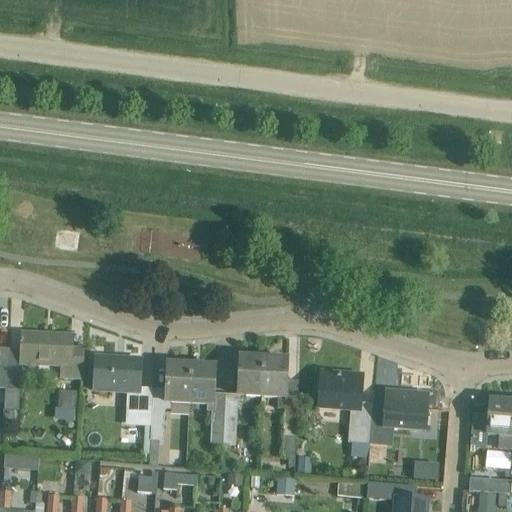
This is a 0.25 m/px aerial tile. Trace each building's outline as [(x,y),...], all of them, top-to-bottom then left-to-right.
[(82,378),(82,370),(83,350),(71,350),(72,337),(22,335),(21,363),(62,365),(62,377),(82,378)] [(126,412),(152,414),(153,410),(153,390),(140,389),(141,362),(96,359),(94,391),(127,393),(126,412)] [(223,445),(236,446),(238,403),(243,403),(243,397),(261,398),(263,360),(240,359),(238,395),(226,395),(223,445)] [(263,360),(261,398),(278,399),(277,409),(284,410),(283,437),(288,437),(288,455),(296,455),(296,438),(298,399),(286,399),(288,361),(263,360)] [(167,366),(165,410),(171,410),(171,403),(189,404),(191,367),(167,366)] [(223,445),(226,395),(214,394),(215,368),(191,367),(189,404),(207,405),(207,412),(212,412),(210,444),(223,445)] [(319,395),(318,409),(350,411),(349,428),(348,444),(351,445),(370,446),(372,413),(360,412),(361,404),(363,378),(321,375),(319,395)] [(372,413),(370,446),(388,447),(390,429),(406,430),(426,431),(428,397),(386,394),(385,414),(372,413)] [(78,410),(78,396),(64,395),(63,411),(78,410)] [(473,415),(470,447),(475,448),(486,449),(486,442),(487,436),(500,437),(499,450),(511,450),(511,404),(506,404),(504,399),(492,398),(491,402),(490,402),(488,416),(473,415)] [(152,414),(151,441),(149,466),(158,466),(158,465),(160,441),(164,442),(165,410),(153,410),(152,414)] [(370,447),(369,465),(384,467),(384,459),(396,460),(397,448),(370,447)] [(19,457),(6,456),(5,470),(12,471),(18,466),(19,457)] [(311,478),(313,460),(299,458),(297,478),(311,478)] [(470,460),(469,470),(481,472),(482,461),(470,460)] [(77,462),(75,475),(90,477),(91,463),(77,462)] [(157,494),(159,473),(152,473),(151,479),(139,478),(138,493),(157,494)] [(228,474),(227,486),(242,487),(243,475),(232,474),(228,474)] [(163,493),(177,494),(178,487),(197,488),(197,477),(165,475),(163,493)] [(277,479),(276,497),(294,498),(295,480),(277,479)] [(483,481),(482,494),(510,496),(511,483),(497,482),(483,481)] [(338,485),(337,498),(353,499),(364,500),(365,485),(355,484),(355,487),(338,485)] [(367,485),(366,496),(391,499),(390,511),(424,511),(425,502),(414,501),(414,489),(367,485)] [(0,511),(16,511),(10,511),(9,511),(11,492),(1,491),(0,501),(0,511)] [(494,511),(495,496),(479,495),(477,511),(494,511)] [(47,511),(59,511),(60,497),(49,496),(47,511)] [(499,496),(498,508),(506,509),(507,496),(499,496)] [(83,511),(84,499),(74,498),(72,511),(83,511)] [(121,511),(122,501),(120,511),(107,511),(108,500),(99,500),(97,511),(121,511)] [(121,511),(130,511),(132,502),(122,501),(121,511)]
